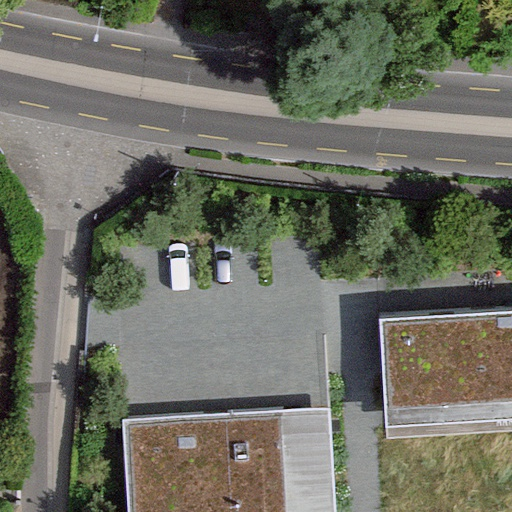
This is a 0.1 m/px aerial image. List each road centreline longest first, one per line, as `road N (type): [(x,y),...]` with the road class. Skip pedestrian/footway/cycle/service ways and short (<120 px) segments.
road 1 (residential): [(86,79),(48,511)]
road 2 (primary): [(86,79),(337,115),(511,128)]
